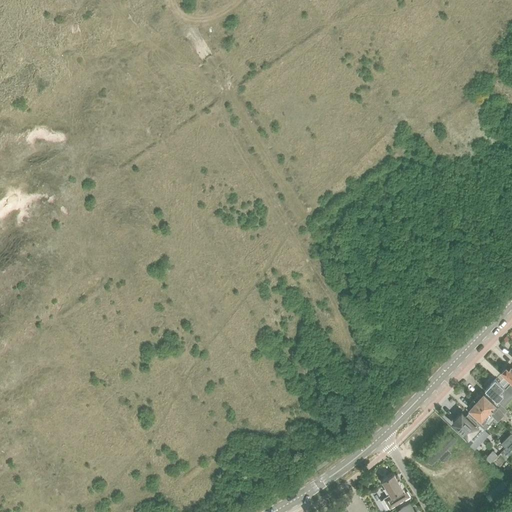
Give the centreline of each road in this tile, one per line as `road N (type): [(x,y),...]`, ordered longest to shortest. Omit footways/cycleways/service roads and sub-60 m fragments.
road 1 (secondary): [(380,436),(511,300)]
road 2 (secondary): [(274,511),(380,436)]
